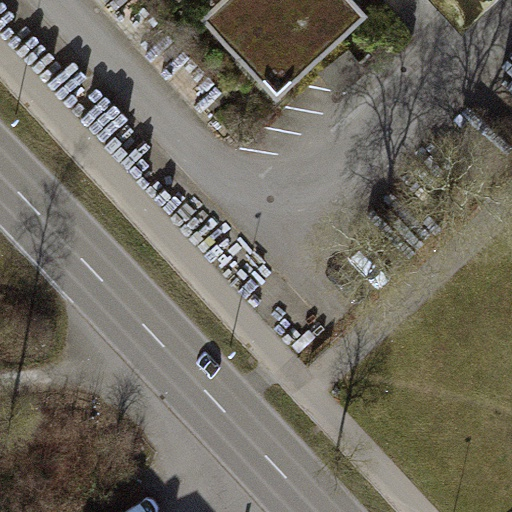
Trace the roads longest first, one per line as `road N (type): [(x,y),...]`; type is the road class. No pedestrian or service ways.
road 1 (primary): [(0,172),(322,511)]
road 2 (track): [(0,384),(54,376),(99,355),(143,318)]
